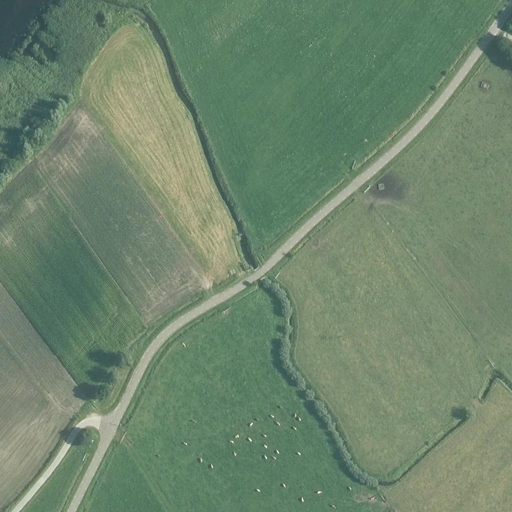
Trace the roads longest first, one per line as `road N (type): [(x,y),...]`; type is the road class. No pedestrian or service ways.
road 1 (unclassified): [(112,426),(163,334),(263,270),(407,140),(511,8)]
road 2 (unclassified): [(15,511),(79,426),(112,426)]
